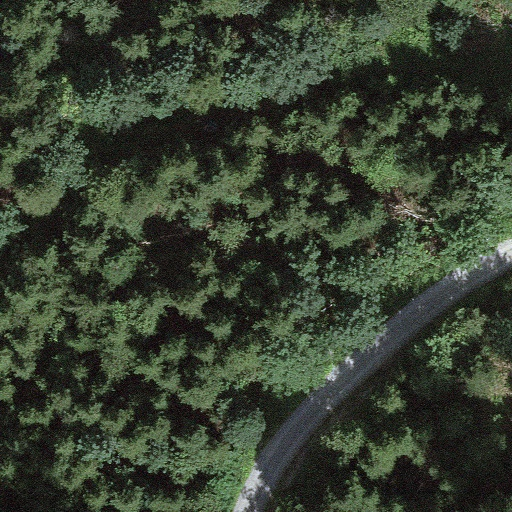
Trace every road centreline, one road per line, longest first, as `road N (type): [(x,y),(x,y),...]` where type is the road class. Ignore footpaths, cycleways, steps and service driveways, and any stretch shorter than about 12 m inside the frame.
road 1 (track): [(0,279),(81,188),(136,141),(196,115),(361,73),(511,63)]
road 2 (track): [(247,511),(313,409),(450,278),(511,251)]
